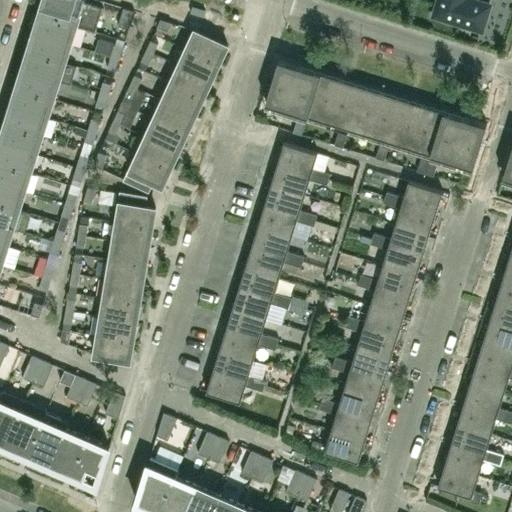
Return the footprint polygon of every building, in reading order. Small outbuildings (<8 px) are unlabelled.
[(61,9),(63,0),(43,0),(42,3),(39,13),(77,25),(80,15),(61,9)] [(103,6),(84,1),(84,0),(63,0),(61,9),(80,15),(77,25),(95,30),(103,6)] [(474,0),(438,0),(434,15),(482,30),(490,5),(474,0)] [(129,28),(134,10),(124,7),(118,25),(129,28)] [(77,25),(39,13),(33,31),(71,43),(77,25)] [(167,30),(171,22),(161,18),(157,26),(167,30)] [(220,62),(228,44),(195,29),(186,47),(220,62)] [(65,61),(71,43),(33,31),(28,50),(65,61)] [(153,53),(158,43),(151,39),(146,50),(153,53)] [(115,44),(111,55),(120,58),(123,47),(115,44)] [(211,80),(220,62),(186,47),(178,64),(211,80)] [(60,80),(65,61),(28,50),(22,68),(60,80)] [(149,64),(153,53),(146,50),(141,60),(149,64)] [(116,70),(120,58),(111,55),(107,67),(116,70)] [(287,108),(300,65),(279,58),(266,102),(287,108)] [(203,97),(211,80),(178,64),(170,82),(203,97)] [(308,115),(321,71),(300,65),(287,108),(308,115)] [(54,98),(60,80),(22,68),(16,86),(54,98)] [(328,121),(342,78),(321,71),(308,115),(328,121)] [(137,88),(142,77),(135,74),(130,84),(137,88)] [(349,128),(362,84),(342,78),(328,121),(349,128)] [(103,80),(100,92),(108,95),(112,83),(103,80)] [(195,115),(203,97),(170,82),(162,99),(195,115)] [(132,98),(137,88),(130,84),(125,95),(132,98)] [(370,134),(383,91),(362,84),(349,128),(370,134)] [(48,116),(54,98),(16,86),(10,105),(48,116)] [(390,140),(404,97),(383,91),(370,134),(390,140)] [(105,106),(108,95),(100,92),(96,104),(105,106)] [(411,147),(424,104),(404,97),(390,140),(411,147)] [(187,132),(195,115),(162,99),(154,117),(187,132)] [(432,153),(445,110),(424,104),(411,147),(432,153)] [(42,135),(48,116),(10,105),(7,117),(5,123),(42,135)] [(121,123),(126,112),(118,109),(114,119),(121,123)] [(452,160),(466,116),(445,110),(432,153),(452,160)] [(473,166),(487,123),(466,116),(452,160),(473,166)] [(92,117),(88,129),(97,132),(101,120),(92,117)] [(179,150),(187,132),(154,117),(146,135),(179,150)] [(116,133),(121,123),(114,119),(109,130),(116,133)] [(302,134),(306,121),(297,119),(293,131),(302,134)] [(0,141),(37,153),(42,135),(5,123),(0,138),(0,141)] [(97,132),(88,129),(77,125),(75,133),(86,136),(85,140),(93,143),(97,132)] [(343,146),(347,134),(338,132),(335,144),(343,146)] [(171,167),(179,150),(146,135),(138,152),(171,167)] [(0,162),(31,172),(37,153),(0,141),(0,162)] [(313,168),(318,152),(284,141),(277,162),(329,178),(330,173),(313,168)] [(384,159),(388,147),(380,144),(376,157),(384,159)] [(511,178),(511,147),(503,176),(511,178)] [(103,168),(107,154),(99,151),(95,164),(103,168)] [(163,186),(171,167),(138,152),(125,178),(148,189),(152,181),(163,186)] [(80,154),(77,166),(86,168),(89,157),(80,154)] [(434,175),(438,162),(421,157),(417,170),(434,175)] [(0,182),(25,190),(31,172),(0,162),(0,182)] [(305,194),(310,178),(327,184),(329,178),(277,162),(271,183),(305,194)] [(82,180),(86,168),(77,166),(73,177),(82,180)] [(436,212),(443,190),(409,180),(404,196),(387,191),(385,196),(436,212)] [(0,202),(19,208),(25,190),(0,182),(0,202)] [(300,209),(305,194),(271,183),(265,204),(316,220),(318,214),(300,209)] [(92,202),(97,187),(88,186),(84,199),(92,202)] [(69,191),(65,202),(74,205),(78,194),(69,191)] [(153,227),(156,207),(144,205),(146,196),(121,192),(117,220),(153,227)] [(430,232),(436,212),(385,196),(383,201),(401,207),(396,222),(430,232)] [(30,212),(19,208),(0,202),(0,222),(14,227),(24,230),(30,212)] [(70,217),(74,205),(65,202),(62,214),(70,217)] [(292,235),(297,220),(314,225),(316,220),(265,204),(258,224),(292,235)] [(150,246),(153,227),(117,220),(113,240),(150,246)] [(316,220),(314,225),(326,229),(328,223),(316,220)] [(0,242),(8,245),(14,227),(0,222),(0,242)] [(86,235),(88,224),(80,222),(78,234),(86,235)] [(424,253),(430,232),(396,222),(391,237),(374,232),(372,237),(424,253)] [(288,250),(292,235),(258,224),(252,245),(303,261),(305,255),(288,250)] [(57,227),(54,239),(63,242),(66,230),(57,227)] [(84,247),(86,235),(78,234),(76,245),(84,247)] [(424,253),(372,237),(362,234),(361,240),(388,248),(383,263),(417,274),(424,253)] [(349,236),(344,248),(371,259),(376,247),(349,236)] [(59,253),(63,242),(54,239),(50,251),(59,253)] [(146,265),(150,246),(113,240),(110,259),(146,265)] [(0,262),(2,263),(8,245),(0,242),(0,262)] [(279,276),(284,261),(301,266),(303,261),(252,245),(245,266),(279,276)] [(511,257),(509,257),(503,278),(511,280),(511,257)] [(143,284),(146,265),(110,259),(107,278),(143,284)] [(80,273),(82,262),(74,260),(72,272),(80,273)] [(411,294),(417,274),(383,263),(378,278),(361,273),(360,278),(411,294)] [(46,264),(42,276),(51,278),(55,267),(46,264)] [(275,291),(279,276),(245,266),(239,286),(303,306),(307,308),(310,300),(293,294),(292,297),(275,291)] [(78,284),(80,273),(72,272),(70,283),(78,284)] [(47,290),(51,278),(42,276),(39,287),(47,290)] [(140,303),(143,284),(107,278),(104,297),(140,303)] [(404,315),(411,294),(360,278),(358,284),(375,289),(370,304),(404,315)] [(511,303),(511,280),(503,278),(496,298),(511,303)] [(267,317),(271,302),(302,312),(303,306),(239,286),(233,307),(267,317)] [(137,322),(140,303),(104,297),(101,316),(137,322)] [(74,311),(76,299),(68,298),(66,310),(74,311)] [(511,303),(496,298),(490,319),(511,325),(511,303)] [(39,316),(43,303),(35,301),(31,313),(39,316)] [(398,336),(404,315),(370,304),(365,320),(348,314),(347,320),(398,336)] [(262,333),(267,317),(233,307),(226,327),(277,343),(279,338),(262,333)] [(72,322),(74,311),(66,310),(64,321),(72,322)] [(134,341),(137,322),(101,316),(97,335),(134,341)] [(511,348),(511,325),(490,319),(483,340),(511,348)] [(391,356),(398,336),(347,320),(345,325),(362,330),(357,346),(391,356)] [(254,359),(259,343),(276,349),(277,343),(226,327),(220,348),(254,359)] [(68,343),(71,329),(62,328),(61,340),(68,343)] [(130,360),(134,341),(97,335),(94,354),(130,360)] [(10,344),(0,339),(0,366),(10,344)] [(511,348),(483,340),(477,360),(511,371),(511,348)] [(385,377),(391,356),(357,346),(353,361),(335,355),(334,361),(385,377)] [(249,374),(254,359),(220,348),(213,369),(264,385),(266,379),(249,374)] [(23,376),(33,381),(43,359),(32,354),(23,376)] [(54,363),(43,359),(33,381),(44,385),(54,363)] [(504,391),(509,376),(511,377),(511,371),(477,360),(470,381),(504,391)] [(379,398),(385,377),(334,361),(332,366),(349,372),(345,387),(379,398)] [(241,401),(246,385),(263,390),(264,385),(213,369),(207,390),(241,401)] [(67,395),(77,400),(87,378),(76,373),(67,395)] [(98,382),(87,378),(77,400),(88,404),(98,382)] [(511,410),(500,407),(504,391),(470,381),(464,401),(511,416),(511,410)] [(372,418),(379,398),(345,387),(340,402),(323,397),(321,402),(372,418)] [(119,417),(126,395),(115,390),(105,412),(119,417)] [(0,442),(6,445),(25,400),(4,391),(3,392),(0,398),(0,442)] [(33,404),(25,400),(6,445),(28,454),(44,417),(43,417),(46,410),(33,404)] [(492,433),(496,418),(511,422),(511,416),(464,401),(458,422),(492,433)] [(366,439),(372,418),(321,402),(319,408),(336,413),(332,428),(366,439)] [(221,412),(240,415),(241,406),(222,403),(221,412)] [(50,464),(66,427),(69,420),(46,410),(43,417),(44,417),(28,454),(50,464)] [(168,439),(178,417),(164,411),(157,434),(168,439)] [(487,448),(492,433),(458,422),(451,443),(502,459),(504,453),(487,448)] [(88,436),(66,427),(50,464),(72,473),(88,436)] [(359,460),(366,439),(332,428),(327,443),(313,439),(311,446),(325,451),(326,450),(359,460)] [(198,452),(209,457),(218,435),(207,430),(198,452)] [(229,439),(218,435),(209,457),(219,461),(229,439)] [(98,485),(110,446),(88,436),(72,473),(98,485)] [(479,474),(484,459),(501,464),(502,459),(451,443),(445,463),(479,474)] [(242,471),(253,476),(262,454),(252,449),(242,471)] [(273,458),(262,454),(253,476),(263,480),(273,458)] [(159,511),(175,474),(178,468),(150,456),(136,501),(159,511)] [(474,489),(479,474),(445,463),(438,485),(472,495),(470,500),(479,503),(483,492),(474,489)] [(286,490),(297,495),(306,473),(295,468),(286,490)] [(317,477),(306,473),(297,495),(307,500),(317,477)] [(160,511),(184,511),(197,484),(175,474),(159,511),(160,511)] [(210,511),(219,493),(197,484),(184,511),(210,511)] [(336,511),(341,511),(350,492),(339,487),(330,509),(336,511)] [(236,511),(241,503),(219,493),(210,511),(236,511)] [(356,494),(347,511),(362,511),(367,499),(356,494)] [(261,511),(241,503),(236,511),(261,511)]
